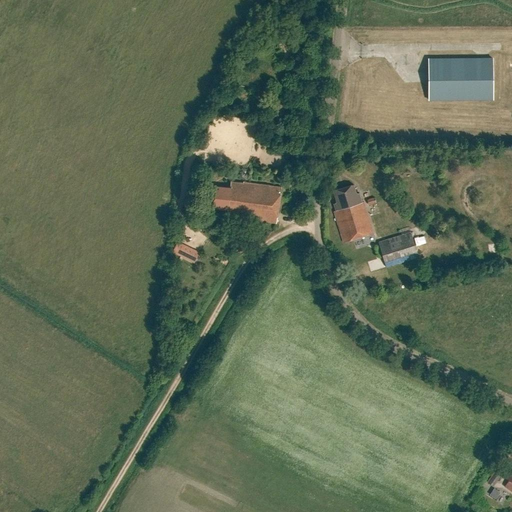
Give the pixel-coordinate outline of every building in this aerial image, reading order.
[(493,60),(429,60),(429,101),(494,100),(493,60)] [(268,138),(283,140),(287,107),(271,105),(268,138)] [(228,210),(227,217),(277,223),(281,187),(244,182),(244,183),(231,181),(230,189),(213,186),(210,207),(228,210)] [(337,210),(334,211),(344,242),(374,232),(364,201),(362,202),(359,192),(357,193),(354,185),(334,191),(337,203),(334,203),(337,210)] [(411,232),(378,242),(386,267),(419,257),(411,232)] [(493,487),(503,473),(497,469),(488,483),(493,487)] [(495,489),(492,496),(500,499),(503,492),(495,489)]
